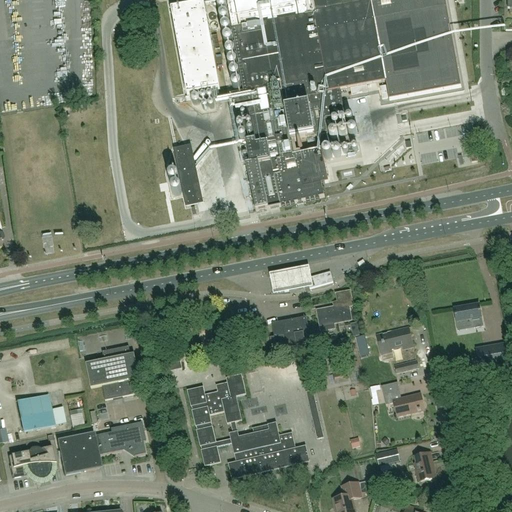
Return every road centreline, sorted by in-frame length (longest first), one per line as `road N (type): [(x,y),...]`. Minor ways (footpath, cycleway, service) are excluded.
road 1 (primary): [(487,195),(29,283)]
road 2 (primary): [(37,308),(432,232)]
road 3 (residential): [(0,506),(77,489),(165,491)]
road 4 (residential): [(464,511),(431,377)]
road 5 (unknown): [(195,0),(223,133)]
road 6 (unclassified): [(496,131),(486,89),(484,0)]
